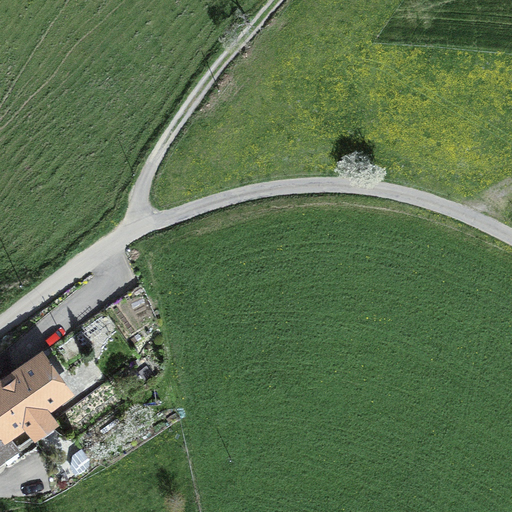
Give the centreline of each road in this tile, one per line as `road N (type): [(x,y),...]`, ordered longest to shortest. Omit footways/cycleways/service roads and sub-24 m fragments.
road 1 (unclassified): [(0,325),(100,246),(225,198),(277,187),(380,189),(511,237)]
road 2 (track): [(137,228),(140,188),(172,128),(276,0)]
